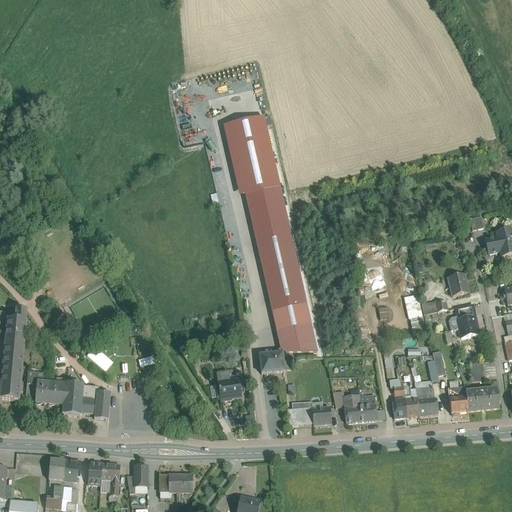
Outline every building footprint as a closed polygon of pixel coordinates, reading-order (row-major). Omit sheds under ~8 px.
[(280,189),(258,194),(267,233),(254,236),(272,315),(289,311),(293,330),(299,329),(311,326),(297,267),(302,266),(299,254),(295,255),(280,189)] [(267,233),(258,194),(245,197),(254,236),(267,233)] [(481,219),(469,221),(472,233),(484,230),(481,219)] [(467,224),(461,225),(463,234),(469,233),(467,224)] [(511,235),(511,231),(495,234),(500,255),(501,260),(511,257),(511,235)] [(500,255),(496,239),(485,242),(488,257),(500,255)] [(464,276),(448,280),(452,299),(468,295),(464,276)] [(445,303),(436,305),(438,314),(447,312),(445,303)] [(436,304),(421,307),(424,317),(438,314),(436,305),(436,304)] [(473,306),(455,310),(456,319),(457,319),(462,318),(463,321),(473,319),(475,318),(473,306)] [(379,310),(380,321),(391,320),(390,309),(379,310)] [(15,323),(7,322),(0,402),(19,404),(27,324),(25,324),(26,313),(16,312),(16,315),(15,323)] [(16,315),(0,313),(0,324),(1,321),(7,322),(15,323),(16,315)] [(473,319),(463,321),(462,318),(457,319),(456,319),(451,320),(449,324),(451,333),(459,331),(461,341),(477,337),(473,319)] [(293,330),(267,336),(267,333),(257,334),(259,358),(282,356),(282,360),(302,360),(302,359),(301,354),(299,329),(293,330)] [(319,359),(319,351),(314,351),(314,354),(301,354),(302,359),(319,359)] [(445,377),(440,354),(432,355),(434,366),(436,372),(438,379),(445,377)] [(282,356),(259,358),(261,376),(284,374),(282,360),(282,356)] [(363,364),(363,374),(375,374),(374,364),(363,364)] [(481,365),(470,366),(472,384),(483,383),(481,365)] [(430,374),(429,374),(432,385),(439,384),(438,379),(436,372),(430,374)] [(229,374),(217,376),(218,385),(220,403),(232,402),(231,401),(241,399),(240,392),(244,392),(242,383),(239,384),(239,382),(230,384),(229,374)] [(44,377),(28,375),(27,386),(34,387),(33,397),(36,397),(37,384),(43,385),(44,377)] [(409,381),(400,382),(400,383),(401,391),(410,390),(409,381)] [(400,383),(389,385),(390,391),(393,390),(394,392),(401,391),(400,383)] [(43,385),(37,384),(36,397),(35,405),(48,406),(50,386),(43,385)] [(34,387),(27,386),(26,398),(33,398),(33,397),(34,387)] [(66,387),(50,386),(48,406),(64,407),(66,387)] [(83,387),(66,386),(66,387),(64,407),(63,417),(80,418),(80,415),(93,416),(94,403),(81,402),(83,387)] [(465,389),(448,391),(451,416),(468,414),(466,395),(465,389)] [(410,390),(401,391),(403,399),(405,399),(411,398),(410,393),(410,390)] [(401,391),(394,392),(395,399),(403,399),(401,391)] [(416,391),(410,393),(411,398),(405,399),(405,402),(418,400),(416,391)] [(108,420),(112,394),(97,392),(94,418),(108,420)] [(497,392),(466,395),(468,414),(499,411),(497,392)] [(343,394),(333,395),(335,411),(344,410),(343,399),(344,399),(343,394)] [(358,400),(353,401),(352,398),(344,399),(343,399),(344,410),(346,426),(377,423),(376,413),(375,399),(359,400),(359,397),(358,397),(358,400)] [(405,402),(403,402),(407,420),(419,419),(418,403),(418,400),(405,402)] [(421,403),(418,403),(419,419),(438,417),(436,401),(433,401),(421,403)] [(403,402),(392,403),(394,421),(407,420),(403,402)] [(292,412),(288,413),(289,429),(313,427),(312,411),(312,410),(296,412),(292,412)] [(312,411),(313,427),(313,429),(331,427),(330,410),(312,411)] [(383,412),(376,413),(377,423),(384,422),(383,412)] [(66,463),(51,462),(50,476),(53,477),(52,482),(64,483),(66,463)] [(81,464),(66,463),(64,483),(76,484),(77,478),(80,479),(81,464)] [(103,466),(90,465),(88,487),(101,488),(103,466)] [(120,468),(103,466),(101,488),(100,494),(109,494),(109,498),(118,499),(120,468)] [(147,469),(135,469),(135,479),(135,489),(147,489),(147,469)] [(192,478),(159,477),(159,494),(178,494),(192,494),(192,478)] [(76,484),(64,483),(63,491),(72,491),(76,491),(76,484)] [(63,491),(54,490),(54,499),(54,500),(62,501),(63,491)] [(62,501),(62,503),(66,503),(71,504),(72,491),(63,491),(62,501)] [(72,491),(71,504),(78,504),(79,492),(76,491),(72,491)] [(62,501),(54,500),(54,499),(47,499),(45,511),(54,511),(61,511),(62,503),(62,501)] [(259,511),(261,503),(240,499),(237,511),(259,511)] [(9,511),(36,511),(37,504),(10,503),(9,511)] [(77,511),(78,504),(71,504),(66,503),(65,511),(77,511)]
